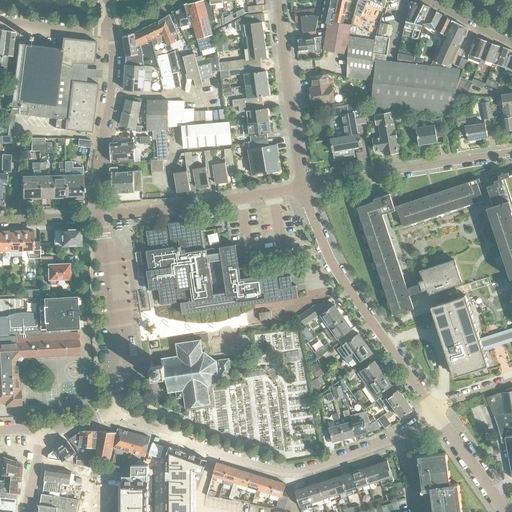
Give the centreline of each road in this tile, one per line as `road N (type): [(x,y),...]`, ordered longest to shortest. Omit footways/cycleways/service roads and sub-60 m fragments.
road 1 (residential): [(302,186),(511,151)]
road 2 (residential): [(433,412),(321,239)]
road 3 (residential): [(99,216),(302,186)]
road 4 (residential): [(113,412),(99,216)]
road 5 (residential): [(282,0),(302,186)]
road 6 (residential): [(99,216),(111,31)]
road 7 (residential): [(113,412),(287,472)]
road 8 (residential): [(287,472),(398,438),(433,412)]
road 9 (residential): [(503,511),(433,412)]
